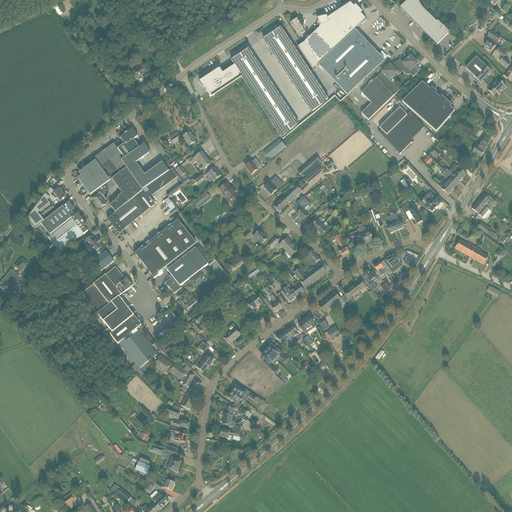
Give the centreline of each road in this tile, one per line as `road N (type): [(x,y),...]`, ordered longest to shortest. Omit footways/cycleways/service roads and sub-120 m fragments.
road 1 (unclassified): [(161,303),(65,179),(183,74)]
road 2 (tertiary): [(229,482),(317,404),(419,275)]
road 3 (unclassified): [(197,480),(214,381),(341,274)]
road 4 (unclassified): [(341,274),(236,177),(183,74)]
road 5 (unclassified): [(494,113),(370,0)]
road 6 (track): [(84,408),(123,378),(122,370),(92,332),(42,350)]
